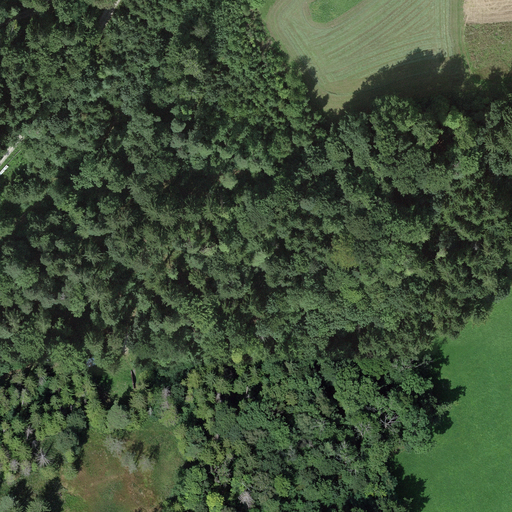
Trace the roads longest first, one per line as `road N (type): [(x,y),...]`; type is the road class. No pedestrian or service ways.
road 1 (track): [(511,207),(424,254),(287,299),(153,327),(0,391)]
road 2 (track): [(112,0),(91,73),(0,172)]
